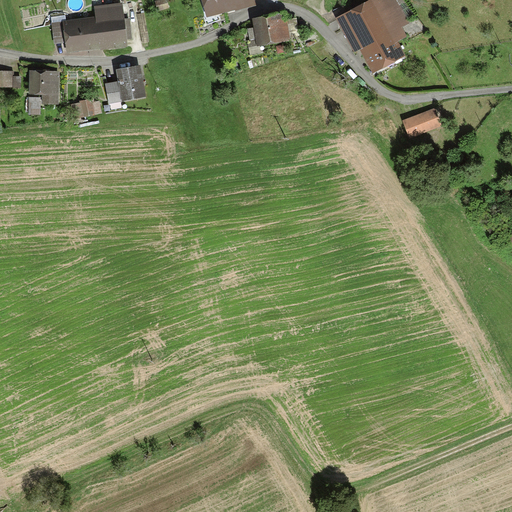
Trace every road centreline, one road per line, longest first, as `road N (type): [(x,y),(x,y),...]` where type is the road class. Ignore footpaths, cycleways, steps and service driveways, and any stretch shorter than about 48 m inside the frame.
road 1 (residential): [(0,52),(103,62),(188,46),(275,6),(309,16),(388,96),(511,88)]
road 2 (track): [(174,433),(251,407),(312,480),(352,492),(511,427)]
